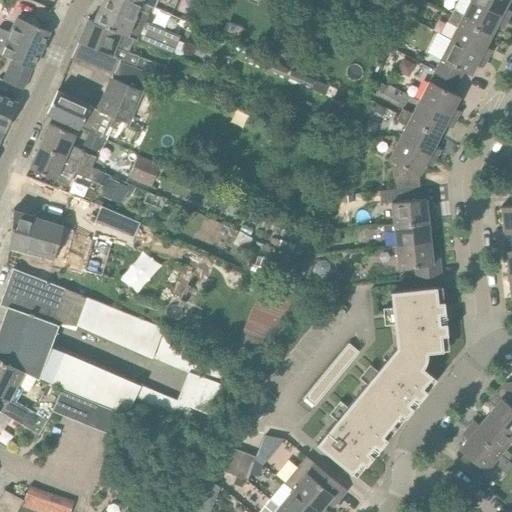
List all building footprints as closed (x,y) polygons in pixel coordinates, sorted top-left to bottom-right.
[(180,37),(145,22),(148,15),(140,12),(143,3),(135,0),(103,0),(93,22),(100,25),(134,40),(137,41),(172,56),(180,37)] [(467,0),(470,2),(507,21),(511,13),(505,9),(510,0),(467,0)] [(503,29),(507,21),(470,2),(464,15),(454,10),(451,16),(491,37),(497,26),(503,29)] [(451,40),(488,59),(492,51),(486,48),(491,37),(451,16),(448,22),(457,27),(451,40)] [(0,54),(10,59),(32,70),(49,32),(16,18),(8,36),(0,32),(0,54)] [(120,60),(149,71),(152,72),(155,63),(129,53),(134,40),(100,25),(93,22),(88,20),(79,42),(120,60)] [(435,71),(458,83),(464,72),(471,76),(477,64),(483,68),(488,59),(451,40),(440,60),(441,60),(435,71)] [(93,48),(79,42),(73,58),(86,63),(93,48)] [(288,69),(251,53),(247,61),(285,77),(288,69)] [(10,59),(2,81),(22,90),(23,90),(32,70),(10,59)] [(47,114),(80,129),(92,135),(102,113),(129,125),(131,120),(144,126),(156,97),(141,90),(149,71),(120,60),(112,78),(111,78),(97,110),(90,107),(57,91),(47,114)] [(315,81),(292,71),(289,78),(312,88),(315,81)] [(419,102),(456,121),(460,113),(454,109),(460,98),(452,94),(458,83),(435,71),(430,82),(429,82),(419,102)] [(17,104),(17,103),(0,96),(0,129),(5,132),(17,104)] [(452,129),(456,121),(419,102),(412,115),(402,110),(399,116),(440,137),(445,126),(452,129)] [(399,140),(436,159),(440,151),(434,148),(440,137),(399,116),(396,122),(406,127),(399,140)] [(39,146),(102,173),(103,170),(94,166),(97,158),(85,153),(86,152),(72,146),(76,135),(49,124),(39,146)] [(395,188),(420,185),(420,176),(426,164),(432,167),(436,159),(399,140),(389,160),(396,164),(393,170),(395,188)] [(98,184),(102,173),(39,146),(29,169),(56,180),(61,170),(72,175),(73,173),(98,184)] [(129,178),(151,187),(161,165),(138,156),(129,178)] [(394,225),(435,221),(434,212),(427,212),(426,199),(421,200),(420,185),(395,188),(395,189),(380,191),(381,204),(391,203),(394,225)] [(504,230),(511,229),(511,188),(509,188),(511,206),(501,207),(504,230)] [(101,206),(94,223),(133,239),(140,224),(101,206)] [(8,247),(69,264),(70,261),(88,266),(95,238),(77,232),(77,231),(13,210),(8,247)] [(396,247),(431,243),(429,231),(436,230),(435,221),(394,225),(383,226),(384,233),(394,232),(396,247)] [(431,243),(396,247),(398,269),(415,267),(416,280),(441,276),(439,255),(432,255),(431,243)] [(40,377),(51,348),(59,326),(53,323),(65,290),(26,274),(14,308),(8,306),(0,327),(0,359),(25,373),(39,380),(40,377)] [(262,281),(240,339),(272,351),(294,293),(262,281)] [(408,355),(423,369),(426,365),(427,361),(428,357),(428,353),(444,352),(442,336),(448,336),(444,302),(438,303),(437,288),(391,292),(393,308),(384,309),(385,326),(395,325),(397,348),(408,355)] [(162,332),(164,329),(87,298),(76,324),(152,357),(162,332)] [(188,373),(175,401),(51,348),(40,377),(51,382),(51,384),(59,388),(116,412),(127,417),(132,406),(208,438),(216,418),(214,418),(226,389),(229,390),(239,366),(162,332),(152,357),(188,373)] [(305,398),(315,407),(360,353),(349,344),(305,398)] [(428,392),(427,392),(423,388),(433,377),(423,369),(408,355),(397,348),(377,372),(370,366),(360,379),(367,385),(357,396),(393,425),(402,414),(406,418),(428,392)] [(4,406),(44,427),(48,421),(16,402),(22,389),(17,387),(25,373),(0,359),(0,394),(8,399),(4,406)] [(487,415),(511,436),(511,381),(504,382),(489,401),(495,406),(487,415)] [(107,434),(116,412),(59,388),(50,410),(107,434)] [(367,466),(377,454),(388,440),(384,437),(393,425),(357,396),(348,408),(340,402),(330,415),(337,421),(317,445),(352,474),(362,463),(367,466)] [(0,418),(3,414),(38,436),(44,427),(4,406),(1,412),(0,411),(0,418)] [(467,428),(501,455),(505,450),(511,441),(511,436),(487,415),(479,425),(473,420),(467,428)] [(493,464),(501,455),(467,428),(462,435),(467,439),(459,449),(466,455),(458,464),(477,480),(485,471),(486,472),(493,464)] [(225,472),(236,476),(245,453),(233,449),(225,472)] [(511,455),(505,450),(501,455),(508,461),(511,456),(511,455)] [(236,476),(248,480),(256,457),(245,453),(236,476)] [(511,464),(508,461),(501,455),(493,464),(506,474),(511,467),(511,464)] [(347,491),(342,487),(327,474),(319,483),(307,473),(314,464),(306,456),(297,466),(306,474),(292,490),(318,511),(319,511),(327,503),(333,508),(347,491)] [(22,507),(36,511),(70,511),(74,502),(29,486),(23,500),(22,507)] [(318,511),(292,490),(279,506),(285,511),(318,511)] [(0,499),(0,511),(17,511),(23,500),(5,491),(0,499)] [(126,511),(134,511),(140,506),(129,495),(119,505),(126,511)]
